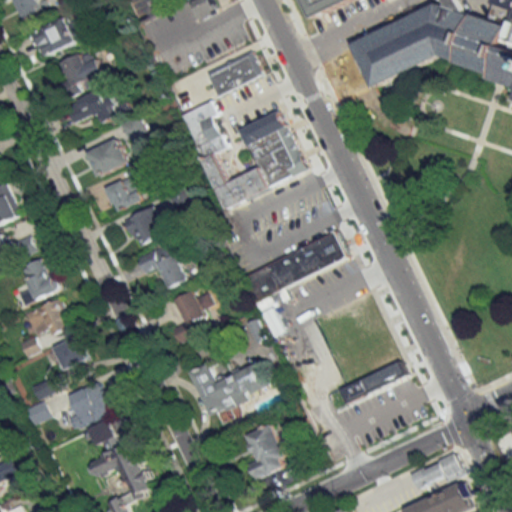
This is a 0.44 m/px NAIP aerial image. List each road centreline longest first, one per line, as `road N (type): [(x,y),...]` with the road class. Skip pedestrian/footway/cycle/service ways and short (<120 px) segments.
road 1 (residential): [(507,511),(264,0)]
road 2 (residential): [(213,511),(0,69)]
road 3 (residential): [(281,511),(464,419)]
